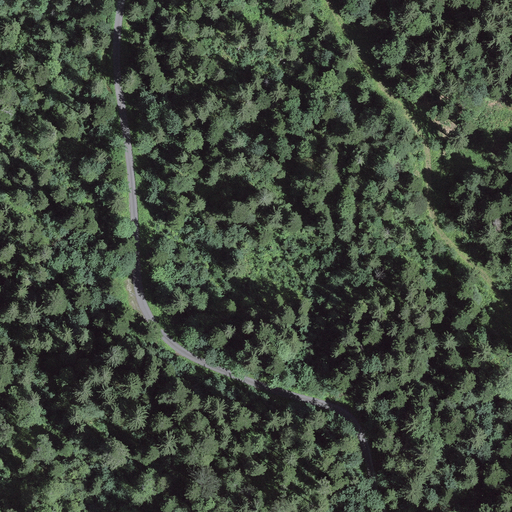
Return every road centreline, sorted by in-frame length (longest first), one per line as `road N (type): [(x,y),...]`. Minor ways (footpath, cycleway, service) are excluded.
road 1 (track): [(117,0),(141,310),(157,339),(348,415),(367,447),(381,511)]
road 2 (track): [(329,0),(423,138),(432,222),(478,264),(511,321)]
